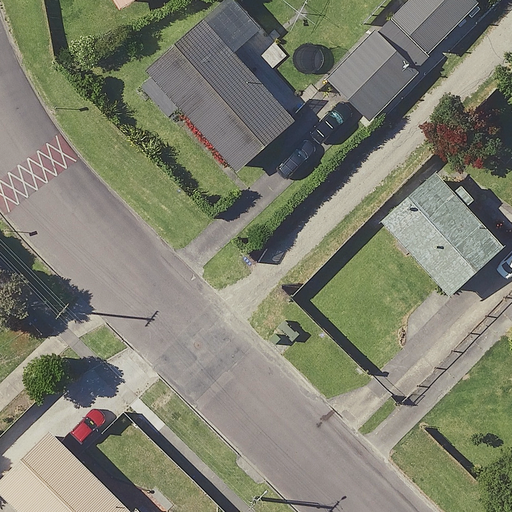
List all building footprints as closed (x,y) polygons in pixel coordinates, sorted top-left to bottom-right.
[(105,0),(111,9),(126,0),(105,0)] [(282,58),(259,31),(232,0),(222,0),(144,67),(230,169),(277,129),(302,107),(269,68),(282,58)] [(471,4),(466,0),(398,0),(322,82),(363,120),(471,4)] [(443,295),(494,247),(457,208),(473,194),(438,158),(419,176),(372,220),(443,295)] [(120,511),(38,432),(0,470),(0,501),(11,511),(120,511)]
